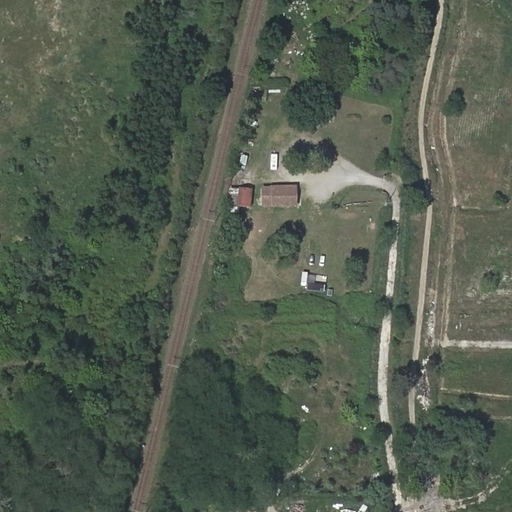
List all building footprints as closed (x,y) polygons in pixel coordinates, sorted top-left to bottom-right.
[(272,104),(270,118),(277,119),(279,105),(272,104)] [(298,144),(313,147),(316,133),(301,130),(298,144)] [(268,169),(283,170),(284,155),(269,154),(268,169)] [(297,187),(262,187),(263,208),(298,207),(297,187)] [(251,208),(252,191),(239,190),(238,207),(251,208)] [(362,273),(373,262),(362,250),(351,261),(362,273)]
